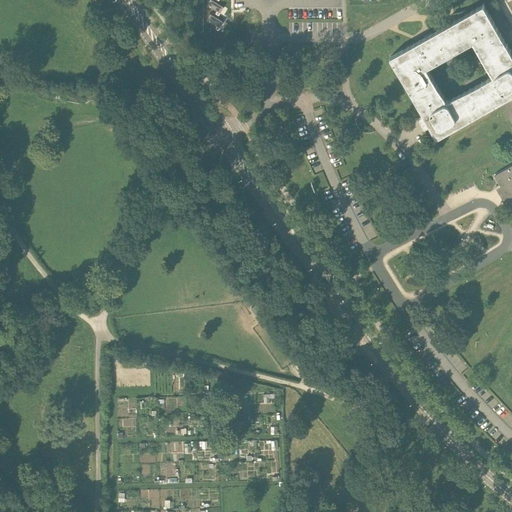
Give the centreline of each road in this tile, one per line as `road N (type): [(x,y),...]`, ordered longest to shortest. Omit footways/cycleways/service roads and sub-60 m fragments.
road 1 (tertiary): [(128,0),(376,350),(455,446),(511,497)]
road 2 (track): [(218,128),(155,181),(98,327)]
road 3 (track): [(296,387),(98,327)]
road 4 (track): [(98,327),(96,511)]
road 5 (track): [(98,327),(23,248),(0,199)]
road 6 (track): [(427,415),(404,421),(296,387)]
